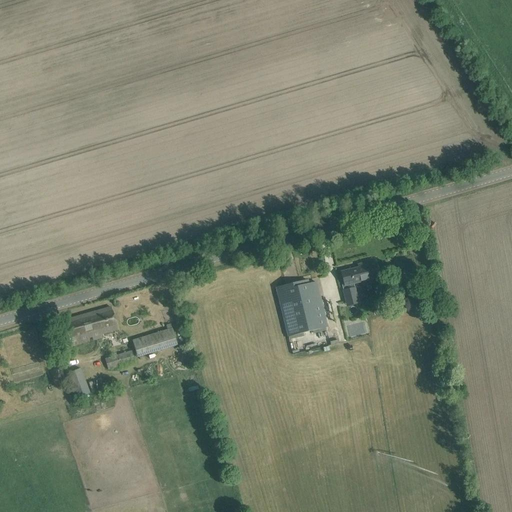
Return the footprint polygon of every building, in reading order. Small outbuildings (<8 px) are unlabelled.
[(425,224),(415,227),(417,235),(427,232),(425,224)] [(341,272),(344,286),(378,278),(374,261),(360,264),(361,267),(341,272)] [(432,269),(415,274),(418,282),(434,279),(432,269)] [(307,281),(276,288),(288,337),(327,328),(316,283),(308,285),(307,281)] [(357,301),(354,289),(343,292),(342,292),(345,304),(357,301)] [(117,330),(111,307),(63,321),(71,346),(89,341),(88,338),(92,337),(93,340),(102,338),(101,335),(117,330)] [(132,343),(137,359),(177,345),(172,329),(132,343)] [(108,370),(135,362),(132,351),(105,359),(108,370)] [(63,374),(73,400),(89,394),(79,368),(63,374)]
